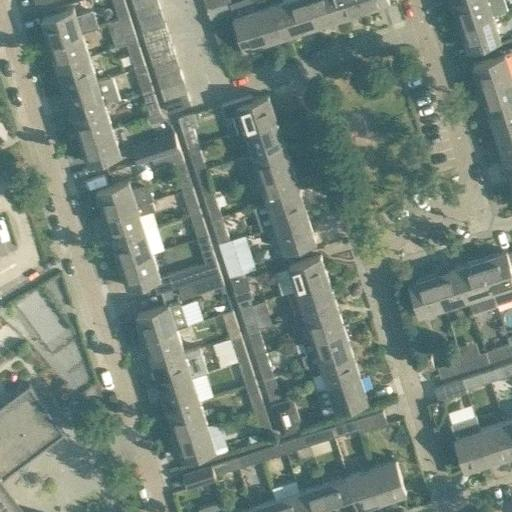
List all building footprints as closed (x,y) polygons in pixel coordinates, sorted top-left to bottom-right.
[(113,0),(120,19),(131,15),(125,0),(113,0)] [(139,18),(162,11),(158,0),(157,0),(136,6),(139,18)] [(212,19),(235,12),(231,0),(208,8),(212,19)] [(257,0),(231,0),(235,12),(235,14),(234,14),(237,24),(241,36),(245,46),(269,38),(259,6),(257,0)] [(269,38),(293,30),(283,0),(277,0),(259,6),(269,38)] [(317,22),(310,0),(283,0),(293,30),(317,22)] [(310,0),(317,22),(341,15),(336,0),(310,0)] [(336,0),(341,15),(365,7),(362,0),(336,0)] [(453,0),(461,22),(492,12),(508,7),(505,0),(453,0)] [(74,6),(42,16),(50,41),(82,31),(97,26),(92,10),(77,15),(77,14),(74,6)] [(143,30),(166,23),(162,11),(139,18),(143,30)] [(235,12),(212,19),(216,31),(237,24),(234,14),(235,14),(235,12)] [(469,47),(488,41),(500,37),(492,12),(461,22),(469,47)] [(131,15),(120,19),(128,44),(139,40),(131,15)] [(147,41),(170,34),(166,23),(143,30),(147,41)] [(237,24),(216,31),(220,43),(241,36),(237,24)] [(58,65),(90,55),(82,31),(50,41),(58,65)] [(151,53),(173,45),(170,34),(147,41),(151,53)] [(135,66),(146,63),(139,40),(128,44),(135,66)] [(154,64),(177,56),(173,45),(151,53),(154,64)] [(482,87),(511,76),(511,71),(506,52),(474,62),(482,87)] [(66,89),(97,78),(90,55),(58,65),(66,89)] [(158,76),(181,69),(177,56),(154,64),(158,76)] [(143,90),(154,87),(146,63),(135,66),(143,90)] [(162,87),(184,79),(181,69),(158,76),(162,87)] [(73,113),(105,102),(118,98),(111,74),(97,78),(66,89),(73,113)] [(490,111),(511,103),(511,76),(482,87),(490,111)] [(165,98),(188,91),(184,79),(162,87),(165,98)] [(150,114),(161,110),(154,87),(143,90),(150,114)] [(169,110),(173,109),(192,103),(188,91),(165,98),(169,110)] [(239,97),(223,103),(227,115),(234,113),(239,130),(239,131),(245,129),(245,128),(277,117),(269,93),(253,98),(251,94),(239,97)] [(81,137),(113,126),(105,102),(73,113),(81,137)] [(497,135),(511,129),(511,103),(490,111),(497,135)] [(161,111),(148,115),(150,122),(166,117),(161,111)] [(250,142),(241,145),(244,155),(253,152),(285,141),(282,132),(277,117),(245,128),(245,129),(250,142)] [(193,124),(182,128),(188,146),(199,142),(193,124)] [(89,161),(121,151),(113,126),(81,137),(89,161)] [(505,159),(511,156),(511,129),(497,135),(505,159)] [(175,131),(134,144),(139,160),(153,156),(180,147),(175,131)] [(285,141),(253,152),(244,155),(238,157),(241,167),(246,165),(250,179),(261,176),(293,165),(285,141)] [(196,171),(207,167),(199,142),(188,146),(196,171)] [(180,147),(153,156),(153,157),(156,167),(157,168),(174,162),(184,159),(181,148),(180,147)] [(269,199),(300,189),(293,165),(261,176),(269,199)] [(204,194),(215,191),(207,167),(196,171),(204,194)] [(132,187),(129,178),(97,188),(105,213),(152,197),(154,197),(151,186),(145,183),(132,187)] [(276,223),(308,213),(300,189),(269,199),(276,223)] [(212,219),(223,216),(215,191),(204,194),(212,219)] [(113,237),(145,226),(140,213),(155,208),(152,197),(105,213),(113,237)] [(199,203),(188,206),(190,213),(201,210),(199,203)] [(284,248),(297,244),(316,238),(308,213),(276,223),(284,248)] [(203,215),(192,219),(198,237),(209,234),(203,215)] [(220,243),(230,239),(223,216),(212,219),(220,243)] [(121,260),(152,250),(145,226),(113,237),(121,260)] [(230,239),(220,243),(230,274),(231,276),(242,272),(256,267),(253,258),(239,262),(238,263),(230,239)] [(511,263),(507,248),(482,256),(493,288),(505,284),(510,297),(511,296),(511,263)] [(160,275),(152,250),(121,260),(129,285),(153,277),(157,291),(179,284),(192,280),(193,281),(221,271),(217,258),(188,267),(188,266),(160,275)] [(297,288),(329,278),(321,253),(289,263),(297,288)] [(474,312),(498,304),(493,288),(482,256),(458,264),(469,296),(474,312)] [(445,303),(469,296),(458,264),(434,272),(445,303)] [(193,281),(180,285),(183,296),(196,292),(225,282),(221,271),(193,281)] [(243,275),(242,272),(231,276),(231,279),(238,300),(254,295),(247,274),(243,275)] [(420,311),(445,303),(434,272),(410,280),(420,311)] [(305,312),(337,302),(329,278),(297,288),(305,312)] [(145,336),(176,326),(188,323),(180,298),(137,312),(145,336)] [(249,331),(259,328),(251,302),(240,305),(249,331)] [(313,336),(345,326),(337,302),(305,312),(313,336)] [(231,336),(241,333),(233,308),(223,311),(231,336)] [(153,360),(184,350),(176,326),(145,336),(153,360)] [(308,353),(303,354),(306,364),(307,366),(309,365),(309,364),(321,361),(353,350),(352,349),(345,326),(313,336),(304,339),(308,353)] [(257,355),(267,352),(259,328),(249,331),(257,355)] [(241,333),(231,336),(238,360),(249,356),(241,333)] [(432,341),(422,344),(424,353),(435,350),(432,341)] [(511,346),(510,342),(486,349),(490,360),(511,352),(511,346)] [(465,367),(490,360),(486,349),(462,357),(465,367)] [(161,384),(192,374),(184,350),(153,360),(161,384)] [(321,361),(309,364),(309,365),(312,373),(324,369),(329,384),(360,373),(353,350),(321,361)] [(264,379),(275,376),(267,352),(257,355),(264,379)] [(424,369),(435,366),(431,355),(420,358),(424,369)] [(249,356),(238,360),(246,383),(257,380),(249,356)] [(441,375),(460,369),(465,367),(462,357),(438,365),(441,375)] [(492,378),(511,372),(511,360),(511,361),(489,368),(492,378)] [(467,386),(492,378),(489,368),(464,376),(467,386)] [(337,408),(349,404),(368,398),(360,373),(329,384),(337,408)] [(168,408),(199,398),(192,374),(161,384),(168,408)] [(275,376),(264,379),(272,402),(283,399),(282,398),(275,376)] [(440,398),(459,392),(468,389),(467,386),(464,376),(435,385),(440,398)] [(257,380),(246,383),(254,407),(264,404),(257,380)] [(0,403),(0,511),(31,511),(5,475),(58,435),(66,429),(55,414),(30,381),(18,390),(0,403)] [(283,399),(272,402),(282,432),(303,425),(303,424),(300,415),(293,394),(282,398),(283,399)] [(176,432),(207,422),(199,398),(168,408),(176,432)] [(262,431),(272,428),(264,404),(254,407),(262,431)] [(471,404),(448,407),(449,417),(473,413),(471,404)] [(360,430),(388,421),(383,408),(357,417),(360,427),(359,427),(360,430)] [(453,420),(451,421),(455,435),(466,467),(490,458),(480,427),(476,413),(475,413),(453,420)] [(335,435),(359,427),(360,427),(357,417),(332,424),(335,435)] [(490,458),(511,451),(511,443),(504,419),(480,427),(490,458)] [(184,457),(203,451),(215,447),(207,422),(176,432),(184,457)] [(311,442),(335,435),(332,424),(308,432),(311,442)] [(287,450),(311,442),(308,432),(284,440),(287,450)] [(264,458),(287,450),(284,440),(260,447),(264,458)] [(240,465),(264,458),(260,447),(236,455),(240,465)] [(216,473),(240,465),(236,455),(212,463),(216,473)] [(382,498),(407,490),(396,458),(372,466),(382,498)] [(188,485),(217,476),(216,473),(212,463),(184,472),(188,485)] [(358,505),(382,498),(372,466),(348,474),(358,505)] [(333,511),(337,511),(358,505),(348,474),(324,481),(333,511)] [(307,511),(333,511),(324,481),(300,489),(307,511)] [(280,511),(307,511),(300,489),(276,497),(280,511)] [(254,511),(280,511),(276,497),(252,505),(254,511)] [(227,511),(223,498),(199,506),(200,511),(227,511)]
